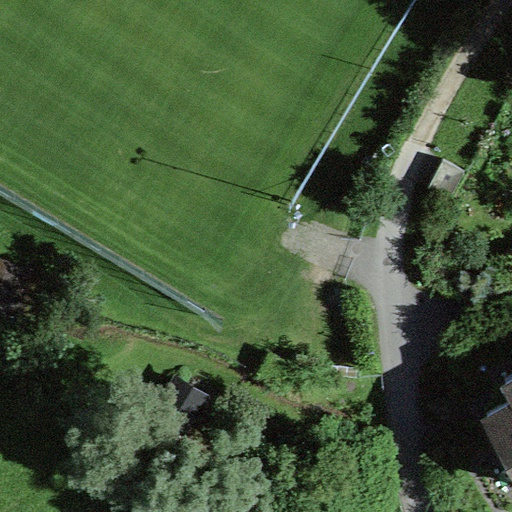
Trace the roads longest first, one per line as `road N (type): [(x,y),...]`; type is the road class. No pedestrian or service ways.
road 1 (track): [(511,1),(387,207),(426,336)]
road 2 (track): [(438,511),(425,483),(426,336),(511,287)]
